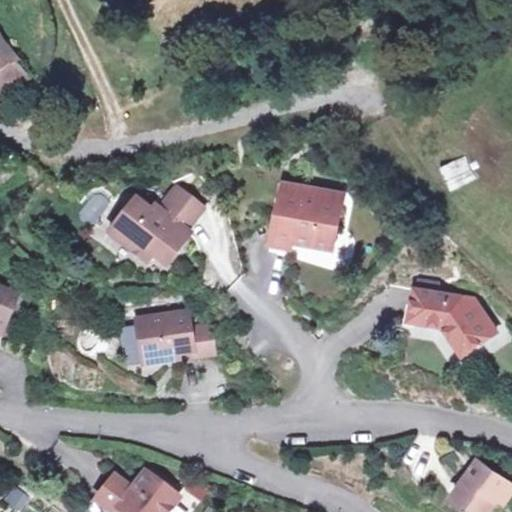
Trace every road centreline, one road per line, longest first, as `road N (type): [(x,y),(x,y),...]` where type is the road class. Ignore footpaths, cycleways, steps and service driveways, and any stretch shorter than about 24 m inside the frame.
road 1 (residential): [(0,137),(38,152),(79,151),(350,93),(377,110)]
road 2 (residential): [(200,428),(413,426),(511,435)]
road 3 (residential): [(200,428),(93,427),(0,412)]
road 4 (residential): [(349,511),(212,449),(200,428)]
